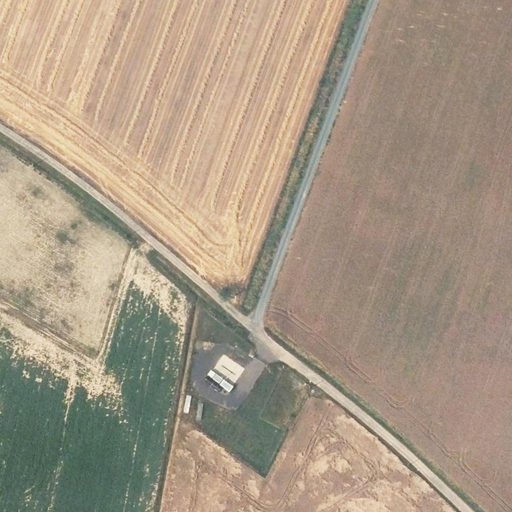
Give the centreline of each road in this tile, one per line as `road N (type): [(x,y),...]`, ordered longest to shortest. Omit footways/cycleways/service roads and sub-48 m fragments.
road 1 (track): [(0,128),(113,208),(470,511)]
road 2 (track): [(373,0),(255,329)]
